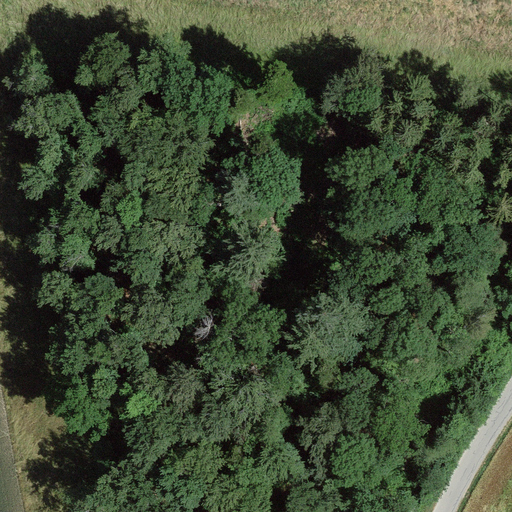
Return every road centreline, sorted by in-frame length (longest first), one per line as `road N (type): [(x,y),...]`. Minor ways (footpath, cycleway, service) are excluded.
road 1 (track): [(134,511),(0,68)]
road 2 (unclassified): [(438,511),(511,396)]
